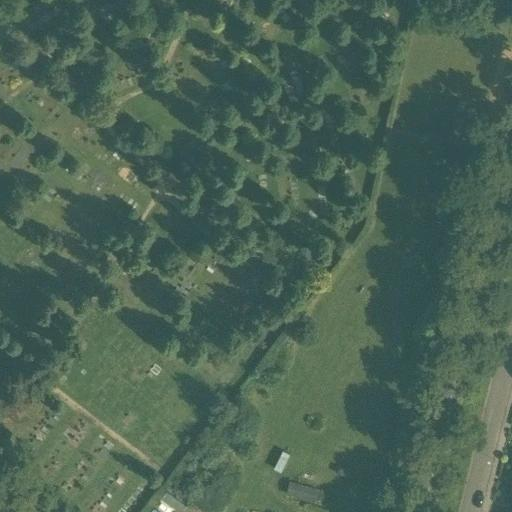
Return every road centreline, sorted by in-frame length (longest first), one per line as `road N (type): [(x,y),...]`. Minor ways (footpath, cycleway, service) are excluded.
road 1 (tertiary): [(425,511),(511,163)]
road 2 (residential): [(476,511),(511,365)]
